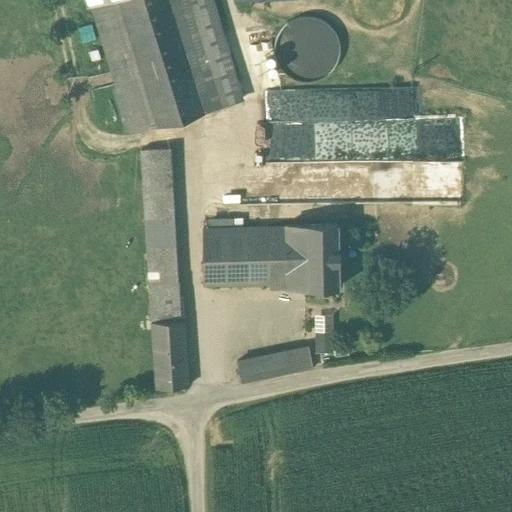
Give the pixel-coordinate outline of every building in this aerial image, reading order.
[(213,0),(121,0),(158,119),(242,94),(213,0)] [(296,74),(307,75),(317,73),(325,67),(331,59),(335,49),(334,39),(330,29),(323,22),(314,17),(304,16),(294,18),(285,24),(279,32),(276,42),(276,52),(280,62),(287,69),(296,74)] [(384,202),(463,201),(462,114),(416,114),(416,87),(272,87),(272,119),(331,119),(332,156),(383,156),(384,202)] [(142,151),(153,321),(189,319),(179,149),(142,151)] [(286,217),(286,227),(288,280),(338,279),(336,215),(286,217)] [(286,227),(208,229),(209,283),(288,280),(286,227)] [(189,319),(153,321),(157,387),(193,384),(189,319)] [(308,342),(243,355),(247,377),(312,363),(308,342)]
